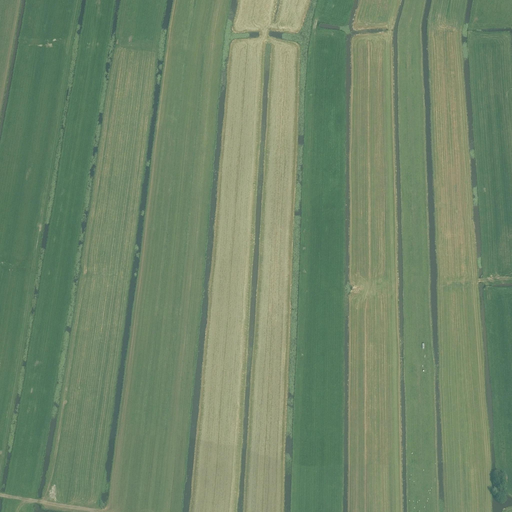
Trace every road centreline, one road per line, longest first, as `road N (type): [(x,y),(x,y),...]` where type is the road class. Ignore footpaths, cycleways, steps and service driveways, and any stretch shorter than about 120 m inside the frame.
road 1 (track): [(113,511),(180,0)]
road 2 (track): [(395,0),(387,38),(397,511)]
